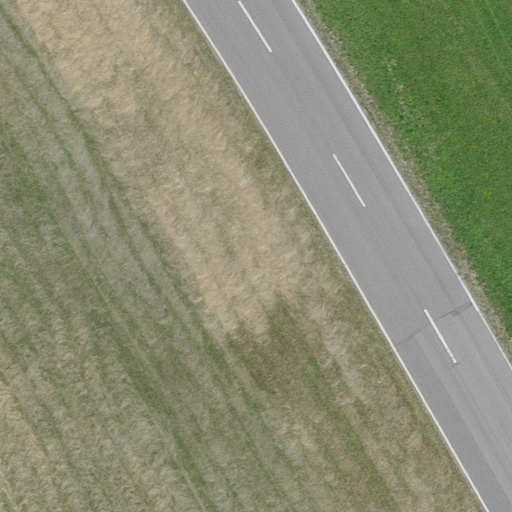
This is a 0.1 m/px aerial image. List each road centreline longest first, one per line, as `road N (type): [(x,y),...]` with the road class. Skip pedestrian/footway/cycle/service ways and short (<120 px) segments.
road 1 (unclassified): [(238,0),(511,457)]
road 2 (motorway): [(415,0),(511,163)]
